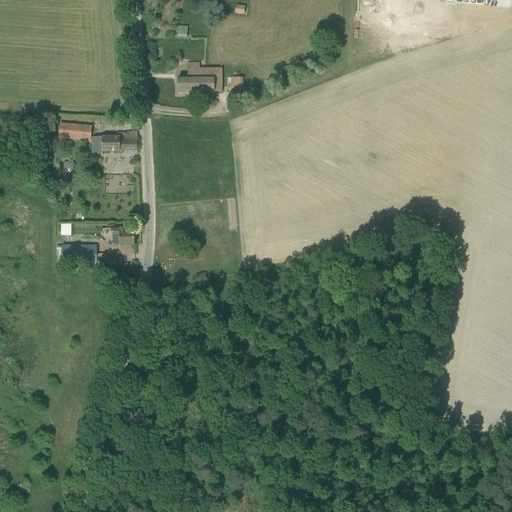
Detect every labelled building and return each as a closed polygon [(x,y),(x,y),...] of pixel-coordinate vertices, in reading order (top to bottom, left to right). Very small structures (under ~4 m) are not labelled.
[(235,14),(244,15),(245,8),(236,6),(235,14)] [(177,27),(177,38),(187,38),(187,27),(177,27)] [(190,93),(213,92),(215,92),(222,92),(222,69),(200,69),(200,64),(188,64),(188,77),(178,77),(178,93),(188,93),(188,92),(190,92),(190,93)] [(244,78),(231,78),(232,90),(244,89),(244,78)] [(92,127),(60,124),(59,138),(91,141),(91,139),(92,127)] [(92,137),(92,154),(102,154),(102,152),(138,151),(137,133),(128,133),(128,134),(122,134),(117,134),(117,137),(102,137),(92,137)] [(113,229),(113,245),(135,244),(135,231),(127,232),(127,228),(113,229)] [(62,246),(62,265),(122,264),(122,258),(97,258),(97,246),(62,246)]
